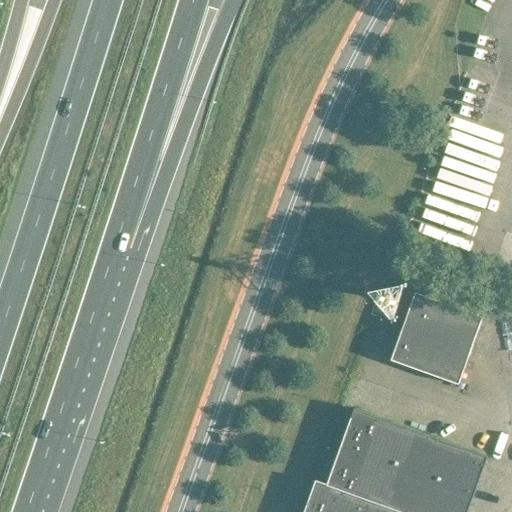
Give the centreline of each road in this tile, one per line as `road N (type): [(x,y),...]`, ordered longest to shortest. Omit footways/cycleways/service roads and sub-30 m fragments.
road 1 (tertiary): [(179,511),(315,140),(386,0)]
road 2 (motorway): [(106,0),(0,332)]
road 3 (motorway): [(23,511),(116,245)]
road 4 (motorway): [(116,245),(234,0)]
road 5 (motorway): [(116,245),(195,0)]
road 6 (unknown): [(511,441),(356,374)]
road 7 (motorway): [(54,0),(0,135)]
